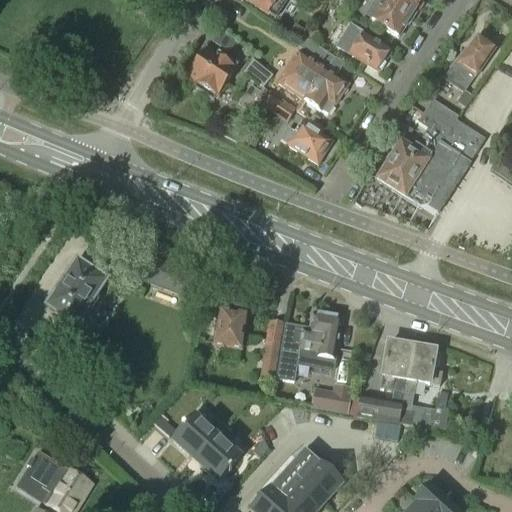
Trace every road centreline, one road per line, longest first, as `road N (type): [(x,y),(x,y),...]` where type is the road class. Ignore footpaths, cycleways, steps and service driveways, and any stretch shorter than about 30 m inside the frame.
road 1 (primary): [(511,332),(97,175)]
road 2 (unknown): [(158,490),(199,438),(219,426),(262,423),(427,443)]
road 3 (residential): [(0,337),(181,511)]
road 4 (residential): [(456,0),(330,198)]
road 5 (residential): [(97,175),(197,0)]
road 6 (residential): [(363,511),(417,468),(437,469),(470,494),(511,509)]
